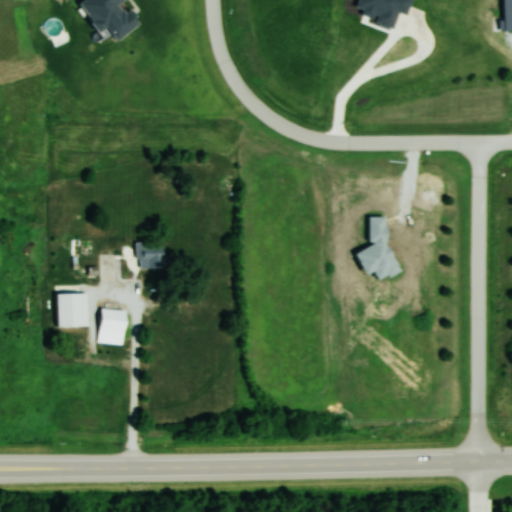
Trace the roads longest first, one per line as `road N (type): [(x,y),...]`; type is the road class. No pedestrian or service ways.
road 1 (tertiary): [(511,460),(0,468)]
road 2 (residential): [(479,461),(480,142)]
road 3 (residential): [(257,107),(285,127),(337,143),(511,141)]
